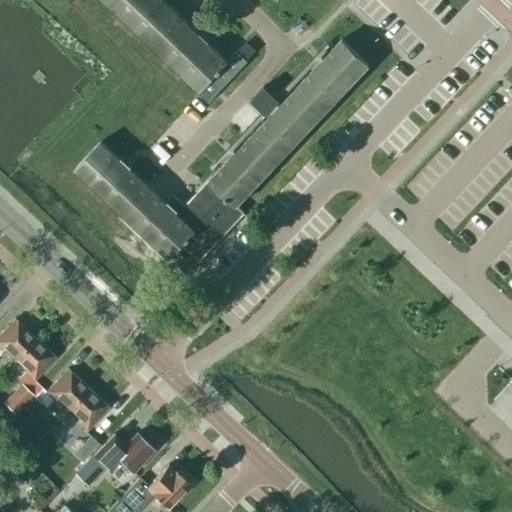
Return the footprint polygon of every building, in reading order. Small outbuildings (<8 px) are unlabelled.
[(104,0),(155,48),(183,20),(162,0),(104,0)] [(198,33),(183,20),(155,48),(198,89),(226,60),(207,42),(208,40),(200,32),(198,33)] [(315,67),(298,86),(325,109),(369,63),(342,38),(325,57),(322,55),(313,65),(315,67)] [(226,60),(198,89),(196,91),(208,102),(247,61),(236,50),(226,60)] [(263,85),(250,99),(266,114),(268,112),(271,115),(251,136),(278,160),(325,109),(298,86),(280,105),(277,102),(279,100),(263,85)] [(210,179),(209,180),(226,195),(236,204),(278,160),(251,136),(237,151),(235,149),(225,159),(227,161),(210,179)] [(99,141),(74,168),(118,209),(144,184),(129,169),(132,166),(122,156),(119,160),(99,141)] [(144,184),(118,209),(168,256),(182,242),(199,258),(243,212),(245,214),(246,213),(236,204),(226,195),(209,180),(210,179),(209,180),(184,207),(173,196),(165,204),(144,184)] [(4,346),(15,357),(34,337),(14,318),(0,332),(0,349),(1,350),(4,346)] [(22,404),(39,385),(33,380),(55,356),(34,337),(15,357),(26,368),(23,371),(16,379),(20,383),(2,402),(14,413),(23,405),(22,404)] [(45,391),(39,385),(22,404),(23,405),(32,413),(42,403),(45,406),(52,398),(54,400),(57,397),(68,407),(87,387),(66,367),(45,391)] [(87,387),(68,407),(80,418),(76,421),(86,430),(108,406),(87,387)] [(136,432),(125,443),(112,432),(100,445),(82,464),(74,474),(86,485),(104,466),(110,472),(121,461),(132,471),(153,449),(136,432)] [(99,442),(91,434),(74,452),(83,460),(99,442)] [(166,507),(189,483),(175,469),(172,472),(165,465),(145,487),(138,480),(127,492),(140,504),(151,493),(166,507)]
